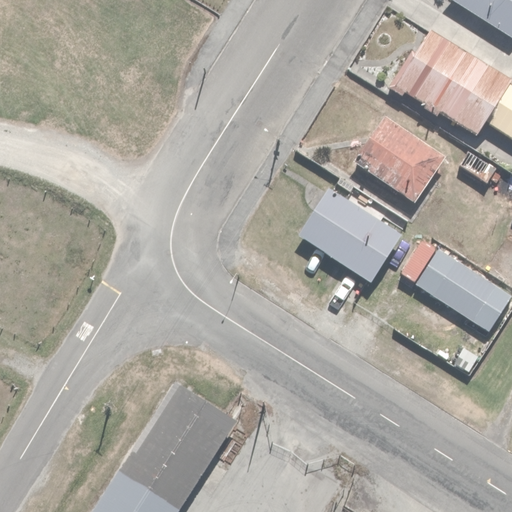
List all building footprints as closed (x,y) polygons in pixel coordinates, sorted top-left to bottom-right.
[(511,0),(451,0),(510,37),(511,33),(511,0)] [(511,85),(507,83),(511,77),(427,29),(394,88),(472,133),(479,121),(511,139),(511,85)] [(440,156),(381,115),(351,158),(409,199),(440,156)] [(483,180),(494,163),(467,146),(457,163),(483,180)] [(367,281),(398,231),(324,185),(294,233),(367,281)] [(486,330),(508,295),(435,249),(413,285),(486,330)] [(172,379),(86,511),(174,511),(234,421),(172,379)]
